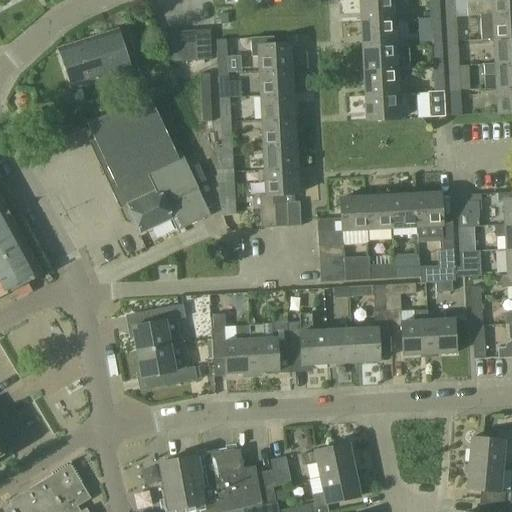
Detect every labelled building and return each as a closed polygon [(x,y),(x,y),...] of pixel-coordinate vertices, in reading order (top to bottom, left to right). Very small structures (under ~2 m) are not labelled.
[(358,0),(360,22),(392,20),(391,0),(358,0)] [(466,16),(478,16),(511,13),(511,0),(472,0),(465,0),(466,16)] [(430,17),(440,17),(439,1),(429,1),(429,8),(430,17)] [(446,17),(457,17),(456,1),(445,1),(446,17)] [(511,38),(511,13),(478,16),(480,40),(492,39),(511,38)] [(360,22),(361,46),(394,44),(392,20),(360,22)] [(458,41),(457,25),(446,25),(447,41),(458,41)] [(431,42),(442,41),(441,26),(430,26),(431,42)] [(130,69),(117,29),(58,49),(71,89),(130,69)] [(182,61),(197,61),(196,30),(181,31),(182,61)] [(196,30),(197,61),(212,60),(211,30),(196,30)] [(182,61),(181,31),(159,32),(169,62),(182,61)] [(259,72),(292,70),(296,68),(295,56),(291,55),(290,45),(273,46),(273,38),(251,39),(252,58),(258,57),(259,72)] [(511,38),(492,39),(493,63),(511,61),(511,38)] [(407,44),(394,44),(361,46),(363,71),(395,69),(408,69),(407,44)] [(448,50),(448,66),(459,65),(458,49),(448,50)] [(432,51),(432,67),(443,66),(442,50),(432,51)] [(218,73),(229,73),(228,57),(217,57),(218,73)] [(511,61),(493,63),(495,88),(511,86),(511,61)] [(363,71),(364,95),(397,94),(395,69),(363,71)] [(260,97),(293,95),(292,70),(259,72),(260,97)] [(211,120),(209,73),(201,73),(202,102),(205,102),(205,120),(211,120)] [(450,90),(461,90),(460,74),(449,74),(450,90)] [(434,92),(443,91),(445,91),(444,75),(433,76),(434,92)] [(230,97),(229,81),(218,82),(219,98),(230,97)] [(511,112),(511,86),(495,88),(496,113),(511,112)] [(443,91),(434,92),(427,92),(428,117),(444,116),(443,91)] [(397,94),(364,95),(366,121),(398,119),(397,94)] [(120,188),(127,202),(157,188),(172,219),(178,231),(211,216),(183,157),(179,159),(149,95),(87,124),(118,189),(120,188)] [(293,95),(260,97),(262,122),(294,120),(293,95)] [(451,117),(462,116),(461,100),(450,101),(451,117)] [(220,107),(220,123),(231,122),(231,119),(230,106),(220,107)] [(295,130),(294,120),(262,122),(263,146),(296,145),(300,143),(299,131),(295,130)] [(222,147),(232,147),(232,131),(221,131),(222,147)] [(263,146),(264,171),(297,170),(297,168),(302,168),(302,154),(296,155),(296,145),(263,146)] [(234,171),(233,164),(233,155),(222,156),(223,172),(234,171)] [(287,203),(295,203),(294,195),(298,195),(297,170),(264,171),(259,171),(259,183),(265,183),(266,196),(274,195),(275,204),(287,203)] [(223,182),(224,198),(235,197),(234,181),(223,182)] [(141,233),(172,219),(157,188),(127,202),(130,209),(129,212),(131,217),(134,218),(141,233)] [(416,195),(418,227),(418,235),(440,234),(441,251),(438,251),(438,266),(420,267),(420,278),(420,283),(455,281),(455,278),(455,270),(455,268),(452,226),(443,226),(442,194),(416,195)] [(275,204),(274,195),(266,196),(260,196),(261,229),(276,228),(275,204)] [(416,195),(391,196),(393,228),(418,227),(416,195)] [(391,196),(367,197),(368,229),(393,228),(391,196)] [(342,231),(368,229),(367,197),(341,199),(342,231)] [(458,229),(474,228),(478,227),(478,213),(481,213),(480,197),(468,197),(469,202),(457,203),(458,229)] [(0,297),(41,275),(0,199),(0,297)] [(287,203),(275,204),(276,228),(288,227),(287,203)] [(295,203),(287,203),(288,227),(300,227),(299,203),(295,203)] [(505,238),(506,252),(511,251),(511,225),(505,226),(497,226),(498,238),(505,238)] [(460,254),(478,253),(477,252),(474,253),(474,228),(458,229),(459,238),(460,254)] [(318,232),(319,247),(343,245),(342,231),(318,232)] [(343,245),(319,247),(319,259),(344,257),(343,245)] [(455,270),(455,278),(479,277),(478,253),(460,254),(460,268),(455,268),(455,270)] [(344,257),(319,259),(320,271),(344,269),(344,259),(344,257)] [(344,259),(344,269),(344,281),(370,280),(369,266),(369,258),(344,259)] [(369,266),(370,280),(395,279),(394,268),(394,265),(369,266)] [(420,278),(420,267),(394,268),(395,279),(420,278)] [(344,269),(320,271),(321,283),(344,281),(344,269)] [(511,274),(507,274),(500,275),(501,288),(511,287),(511,274)] [(452,292),(452,282),(435,283),(436,293),(452,292)] [(386,285),(388,312),(401,311),(400,295),(416,294),(415,284),(386,285)] [(348,288),(349,297),(374,296),(374,312),(388,312),(386,285),(348,288)] [(470,288),(471,301),(481,301),(480,287),(470,288)] [(349,297),(348,288),(333,289),(334,298),(349,297)] [(481,301),(471,301),(472,317),(482,316),(481,301)] [(132,328),(137,354),(181,346),(176,321),(185,319),(182,306),(150,312),(152,325),(132,328)] [(429,354),(427,320),(427,310),(413,311),(413,321),(401,322),(403,355),(429,354)] [(224,374),(250,373),(248,323),(225,324),(225,315),(212,315),(213,325),(209,325),(211,358),(224,357),(224,374)] [(327,364),(325,330),(311,331),(310,315),(299,315),(300,320),(286,321),(288,355),(300,354),(301,366),(327,364)] [(349,317),(350,329),(352,363),(378,362),(376,328),(375,328),(374,316),(349,317)] [(427,320),(429,354),(455,352),(453,319),(427,320)] [(286,321),(248,323),(250,373),(276,372),(275,355),(288,355),(286,321)] [(511,324),(508,325),(509,341),(508,342),(506,342),(505,343),(505,345),(504,346),(504,347),(497,348),(498,358),(511,357),(511,324)] [(483,341),(482,327),(472,327),(473,342),(483,341)] [(350,329),(325,330),(327,364),(352,363),(350,329)] [(185,369),(181,346),(137,354),(141,377),(161,374),(163,386),(196,380),(193,367),(185,369)] [(471,438),(468,463),(502,466),(504,441),(471,438)] [(319,479),(353,472),(347,445),(314,452),(301,455),(304,467),(316,464),(319,479)] [(199,511),(230,511),(243,510),(263,506),(256,467),(243,469),(240,450),(196,458),(195,457),(159,463),(168,511),(199,505),(199,511)] [(291,484),(285,457),(270,460),(276,487),(291,484)] [(499,493),(502,466),(468,463),(466,490),(499,493)] [(0,511),(87,511),(85,508),(80,511),(77,506),(90,498),(69,464),(8,501),(0,505),(0,511)] [(353,472),(319,479),(322,493),(312,495),(314,503),(315,507),(358,498),(353,472)]
